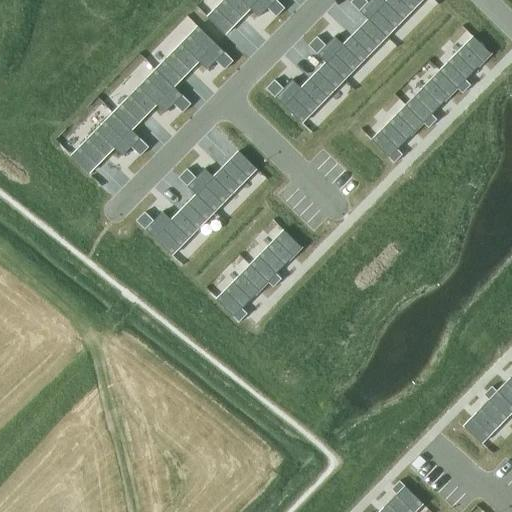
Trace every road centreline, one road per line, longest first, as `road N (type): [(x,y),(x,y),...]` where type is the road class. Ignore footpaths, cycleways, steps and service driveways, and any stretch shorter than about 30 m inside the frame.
road 1 (residential): [(324,0),(109,215)]
road 2 (residential): [(13,372),(53,289),(109,215)]
road 3 (residential): [(13,372),(60,404),(86,435),(99,511)]
